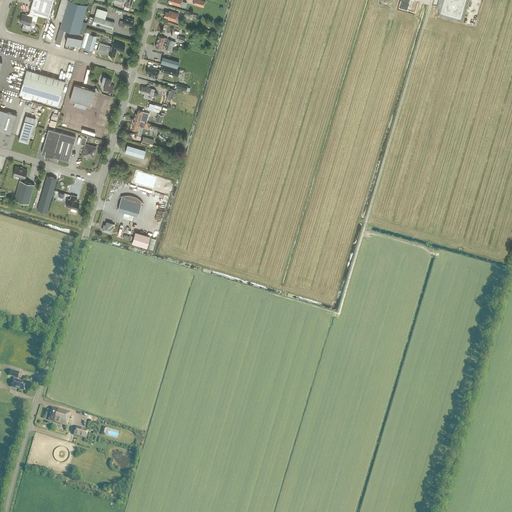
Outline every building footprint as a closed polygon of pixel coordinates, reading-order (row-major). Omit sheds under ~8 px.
[(23,23),(25,23),(23,28),(30,30),(31,25),(30,25),(31,20),(36,22),(38,14),(49,17),(53,0),(32,0),(30,12),(31,12),(30,16),(22,14),(20,22),(23,23)] [(79,33),(87,5),(70,0),(61,0),(56,19),(62,21),(60,28),(79,33)] [(438,17),(463,22),(465,16),(446,12),(446,11),(452,9),(449,8),(447,9),(443,8),(443,7),(442,6),(443,4),(442,1),(444,0),(440,0),(438,8),(442,9),(444,15),(439,14),(438,17)] [(105,19),(107,11),(97,8),(94,17),(89,16),(87,23),(92,24),(112,30),(115,22),(105,19)] [(179,14),(170,11),(169,13),(166,12),(164,16),(169,18),(168,20),(176,22),(179,14)] [(132,27),(134,20),(125,17),(124,22),(120,21),(119,26),(124,27),(125,25),(132,27)] [(93,50),(97,36),(89,34),(85,48),(93,50)] [(68,35),(66,42),(80,47),(83,40),(68,35)] [(124,46),(125,44),(112,41),(111,46),(100,43),(97,51),(100,53),(109,53),(108,54),(110,55),(110,56),(112,57),(113,56),(115,56),(117,49),(123,51),(123,50),(124,50),(125,49),(126,47),(125,46),(124,46)] [(163,45),(163,43),(157,41),(155,47),(159,48),(159,49),(161,49),(164,49),(165,46),(163,45)] [(163,57),(161,63),(177,68),(179,61),(163,57)] [(178,76),(180,70),(162,65),(160,71),(178,76)] [(154,69),(148,67),(146,73),(149,74),(149,76),(157,79),(160,70),(154,68),(154,69)] [(58,105),(65,81),(27,69),(19,94),(58,105)] [(112,92),(114,86),(112,85),(112,84),(110,83),(111,80),(107,78),(107,77),(103,76),(101,84),(104,85),(103,88),(108,90),(108,91),(112,92)] [(188,91),(190,86),(180,82),(178,88),(188,91)] [(92,90),(74,85),(70,100),(91,106),(94,94),(99,92),(96,88),(92,90)] [(142,87),(140,92),(145,94),(144,97),(152,99),(155,89),(152,89),(147,87),(146,88),(142,87)] [(173,99),(175,90),(169,88),(166,97),(173,99)] [(0,130),(11,134),(17,115),(2,110),(0,109),(0,130)] [(136,113),(134,119),(145,123),(146,123),(146,122),(149,113),(146,113),(143,112),(143,111),(138,110),(137,114),(136,113)] [(161,123),(164,116),(158,114),(156,122),(161,123)] [(134,119),(132,124),(134,125),(133,129),(138,130),(138,131),(141,132),(143,127),(147,128),(147,125),(150,126),(151,124),(146,123),(145,123),(134,119)] [(28,143),(34,123),(24,121),(19,140),(28,143)] [(55,157),(62,133),(49,129),(41,153),(55,157)] [(62,133),(55,157),(69,161),(76,137),(62,133)] [(154,140),(147,138),(146,139),(143,138),(141,143),(152,146),(154,140)] [(93,157),(96,148),(86,145),(83,155),(84,155),(84,156),(87,157),(87,156),(93,157)] [(143,158),(145,151),(127,146),(125,152),(143,158)] [(25,179),(27,170),(16,166),(13,175),(18,176),(18,177),(21,177),(20,180),(14,199),(28,204),(34,185),(23,181),(24,178),(25,179)] [(157,177),(138,172),(135,182),(154,188),(157,177)] [(47,212),(57,179),(47,176),(37,210),(47,212)] [(76,201),(77,197),(71,195),(70,200),(68,199),(66,207),(77,210),(79,202),(76,201)] [(122,196),(121,196),(121,198),(121,201),(120,201),(118,210),(138,216),(140,207),(141,204),(143,203),(142,202),(141,201),(139,199),(138,199),(137,197),(136,197),(134,196),(132,196),(131,195),(129,195),(128,195),(127,195),(125,195),(124,195),(122,196)] [(115,225),(113,224),(113,223),(106,221),(105,224),(103,224),(102,231),(112,234),(113,228),(114,228),(115,225)] [(135,244),(156,249),(159,237),(138,232),(135,244)] [(18,379),(19,374),(11,371),(9,376),(14,378),(13,380),(14,380),(12,388),(18,390),(19,389),(24,390),(26,384),(17,381),(17,379),(18,379)] [(67,427),(71,414),(52,408),(48,421),(67,427)] [(86,439),(88,431),(76,427),(74,436),(86,439)]
